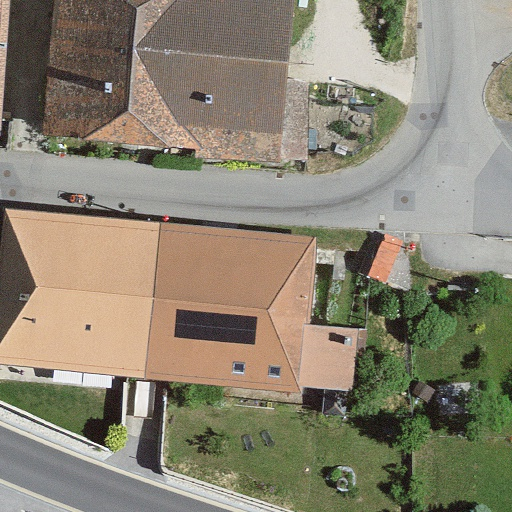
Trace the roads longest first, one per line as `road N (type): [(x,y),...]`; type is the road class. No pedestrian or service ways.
road 1 (residential): [(440,197),(235,197),(0,175)]
road 2 (residential): [(440,197),(453,93),(448,0)]
road 3 (secondary): [(152,511),(0,454)]
